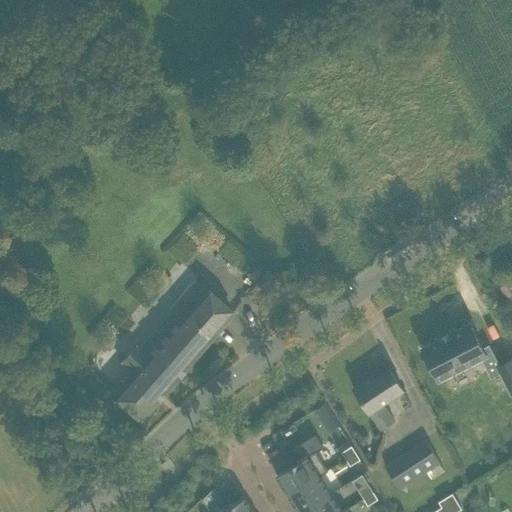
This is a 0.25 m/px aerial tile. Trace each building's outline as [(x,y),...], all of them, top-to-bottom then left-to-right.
[(133,369),(110,395),(139,420),(187,365),(186,365),(232,312),(195,280),(172,306),(181,314),(146,353),(137,344),(123,360),(133,369)] [(425,319),(410,327),(426,359),(469,337),(479,356),(488,351),(499,372),(511,365),(511,353),(503,336),(488,343),(478,322),(471,326),(458,302),(443,309),(442,307),(424,317),(425,319)] [(353,389),(364,405),(380,430),(394,421),(382,403),(402,389),(389,369),(369,383),(367,380),(353,389)] [(321,418),(328,413),(323,405),(315,410),(321,418)] [(383,465),(399,490),(426,472),(431,479),(444,471),(439,464),(440,463),(424,438),(383,465)] [(356,452),(351,445),(341,452),(345,459),(356,452)] [(288,494),(319,475),(320,476),(328,471),(315,451),(276,475),(288,494)] [(350,466),(360,459),(356,452),(345,459),(350,466)] [(300,511),(331,493),(320,476),(319,475),(288,494),(298,511),(300,511)] [(363,499),(373,492),(369,485),(359,492),(363,499)] [(367,505),(378,499),(373,492),(363,499),(367,505)] [(342,511),(331,493),(300,511),(341,511),(342,511)] [(455,511),(462,509),(452,493),(438,502),(441,507),(444,511),(455,511)] [(251,511),(242,496),(216,511),(251,511)]
